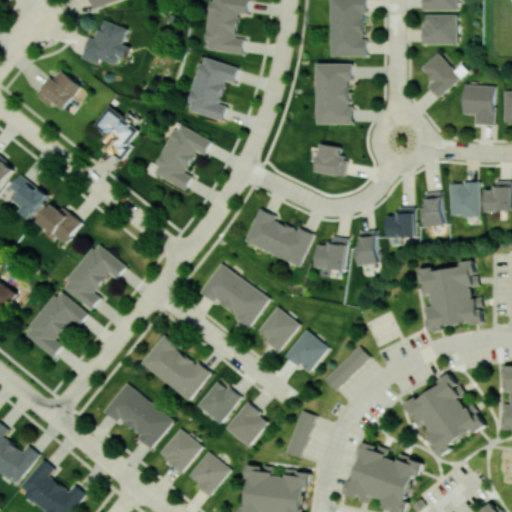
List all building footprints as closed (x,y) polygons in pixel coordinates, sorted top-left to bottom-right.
[(244,52),(245,37),(238,36),(240,11),(249,12),(250,0),(211,0),(207,48),(244,52)] [(367,0),(332,0),(332,55),(368,55),(368,37),(364,37),(365,12),(368,12),(367,0)] [(457,0),(424,0),(425,9),(458,9),(457,0)] [(457,43),(458,14),(425,13),(424,42),(457,43)] [(84,57),(99,62),(100,59),(118,64),(121,56),(128,58),(131,45),(125,43),(130,26),(103,19),(98,37),(90,35),(84,57)] [(422,66),(434,80),(430,84),(439,96),(462,78),(441,51),(422,66)] [(189,110),(224,119),(228,105),(221,103),(227,79),(236,81),(241,66),(203,56),(189,110)] [(353,62),(317,63),(318,123),(354,122),(354,106),(351,106),(350,79),(354,79),(353,62)] [(38,92),(53,104),(56,101),(65,109),(84,85),(63,69),(56,78),(51,75),(38,92)] [(495,124),(497,85),(466,83),(465,113),(477,113),(476,123),(495,124)] [(123,160),(133,147),(129,144),(141,128),(110,105),(95,125),(109,136),(103,145),(123,160)] [(214,139),(179,121),(158,163),(153,161),(149,169),(187,188),(194,175),(188,172),(199,149),(207,153),(214,139)] [(317,170),(346,175),(350,157),(342,156),(343,146),(322,142),(317,170)] [(0,188),(17,167),(0,153),(0,188)] [(11,186),(20,193),(16,199),(24,205),(21,210),(31,218),(49,194),(21,173),(11,186)] [(486,188),(486,210),(511,209),(511,179),(496,180),(496,188),(486,188)] [(480,181),(451,182),(452,216),(482,215),(480,181)] [(442,190),(423,192),(427,225),(446,223),(442,190)] [(39,220),(67,242),(84,221),(64,205),(61,209),(53,202),(39,220)] [(388,215),(388,236),(417,236),(416,206),(398,206),(398,215),(388,215)] [(246,241),(301,265),(315,234),(276,217),(277,214),(260,207),(246,241)] [(379,263),(378,229),(358,229),(360,264),(379,263)] [(320,241),(316,265),(345,270),(350,238),(334,235),(333,243),(320,241)] [(94,309),(103,296),(97,292),(111,272),(118,278),(128,265),(98,241),(64,286),(94,309)] [(431,331),(446,329),(445,325),(471,321),(471,324),(486,322),(482,296),(474,297),(473,286),(479,285),(476,259),(461,261),(462,266),(435,269),(434,266),(421,268),(423,282),(429,281),(434,316),(429,317),(431,331)] [(203,290),(239,314),(237,316),(252,326),(272,296),(222,262),(203,290)] [(0,307),(4,311),(19,295),(0,278),(0,307)] [(26,333),(56,356),(65,344),(58,339),(73,319),(80,325),(90,312),(60,289),(26,333)] [(282,349),(302,324),(279,305),(259,330),(282,349)] [(287,354),(310,372),(331,346),(308,328),(287,354)] [(214,371),(199,360),(199,361),(165,335),(144,362),(192,399),(214,371)] [(372,356),(361,344),(326,378),(337,389),(372,356)] [(407,404),(419,425),(425,422),(444,455),(455,449),(452,444),(487,424),(474,402),(466,407),(460,396),(465,394),(453,371),(439,379),(441,384),(407,404)] [(243,397),(221,378),(200,404),(222,423),(243,397)] [(154,446),(175,419),(128,382),(106,409),(154,446)] [(251,445),(272,419),(249,401),(228,427),(251,445)] [(286,450),(301,457),(318,415),(303,408),(286,450)] [(12,428),(0,419),(0,469),(20,483),(42,452),(30,444),(26,450),(6,436),(12,428)] [(185,471),(204,444),(180,427),(161,454),(185,471)] [(401,511),(407,511),(410,500),(408,500),(416,473),(421,475),(425,461),(399,453),(398,459),(387,456),(389,448),(364,441),(360,453),(363,454),(355,481),(350,479),(346,494),(371,501),(373,495),(384,498),(382,506),(401,511)] [(233,469),(210,450),(189,475),(212,494),(233,469)] [(52,511),(73,511),(88,493),(76,484),(71,490),(51,475),(57,467),(45,458),(21,488),(52,511)] [(242,511),(303,511),(307,484),(311,484),(312,472),(296,470),(296,468),(287,467),(286,475),(273,474),(275,466),(249,463),(247,477),(251,478),(248,505),(244,505),(242,511)] [(502,511),(495,501),(481,510),(482,511),(502,511)]
